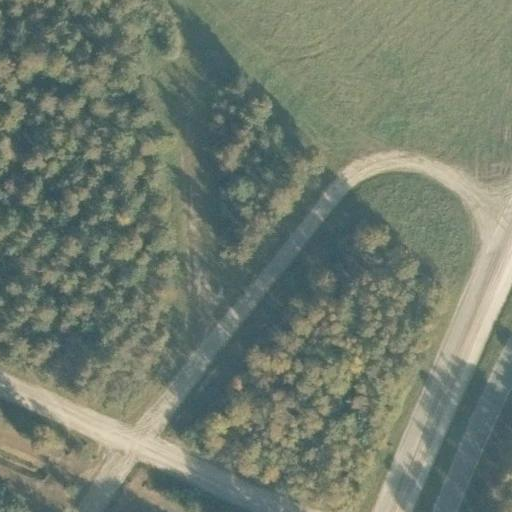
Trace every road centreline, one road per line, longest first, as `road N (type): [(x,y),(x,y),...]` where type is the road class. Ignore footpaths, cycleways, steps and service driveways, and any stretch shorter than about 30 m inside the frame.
road 1 (track): [(275,511),(128,445),(352,173),(406,158),(511,200)]
road 2 (track): [(390,511),(511,226)]
road 3 (unknown): [(205,350),(179,86)]
road 4 (track): [(0,388),(128,445),(86,511)]
